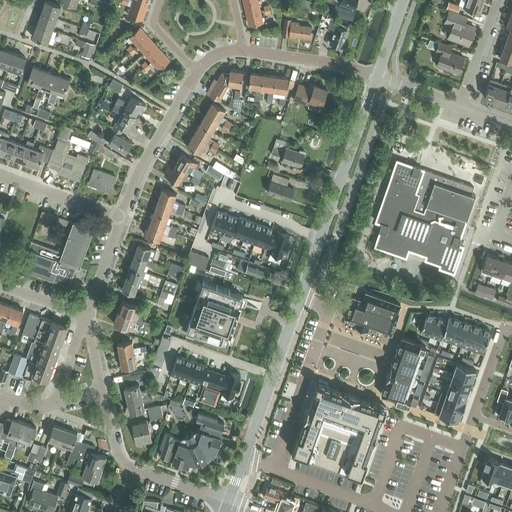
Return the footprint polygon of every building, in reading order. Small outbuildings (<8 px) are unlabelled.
[(128,15),(143,20),(147,7),(132,2),(125,0),(122,0),(122,3),(127,5),(131,6),(128,15)] [(301,0),(300,4),(310,8),(313,1),(310,0),(301,0)] [(340,0),(339,3),(354,8),(357,0),(340,0)] [(466,0),(464,8),(480,14),(485,0),(466,0)] [(42,13),(57,19),(61,6),(46,1),(42,13)] [(261,12),(258,1),(244,4),(247,15),(261,12)] [(458,13),(460,7),(449,3),(447,9),(458,13)] [(453,25),(448,38),(469,45),(475,28),(465,24),(467,18),(449,11),(445,22),(453,25)] [(247,15),(249,26),(263,22),(261,12),(247,15)] [(37,25),(52,31),(57,19),(42,13),(37,25)] [(330,44),(341,47),(349,27),(335,22),(336,19),(332,18),(328,31),(334,33),(330,44)] [(292,21),(292,20),(286,19),(283,37),(296,39),(297,36),(310,38),(312,26),(299,24),(300,22),(292,21)] [(84,22),(82,28),(89,30),(91,24),(84,22)] [(50,37),(52,31),(37,25),(33,38),(53,45),(55,38),(50,37)] [(130,37),(137,45),(148,36),(140,28),(130,37)] [(137,45),(145,54),(155,44),(148,36),(137,45)] [(502,47),(511,50),(511,39),(508,38),(506,43),(503,42),(502,47)] [(76,45),(83,47),(83,46),(85,41),(78,39),(76,45)] [(430,39),(429,43),(438,46),(436,50),(435,52),(441,54),(437,66),(444,68),(444,71),(449,73),(451,71),(459,74),(465,58),(450,53),(452,47),(439,42),(435,40),(430,39)] [(85,56),(90,58),(94,45),(89,43),(85,41),(83,46),(88,48),(85,56)] [(145,54),(152,62),(162,52),(155,44),(145,54)] [(502,53),(500,58),(511,62),(511,50),(502,47),(500,52),(502,53)] [(1,49),(0,53),(0,65),(8,68),(14,53),(1,49)] [(162,52),(152,62),(159,70),(170,60),(162,52)] [(8,68),(21,72),(26,58),(14,53),(8,68)] [(28,81),(40,86),(45,71),(33,67),(28,81)] [(228,85),(229,85),(241,87),(243,72),(230,70),(230,74),(228,85)] [(36,97),(42,99),(46,88),(52,90),(57,75),(45,71),(40,86),(36,97)] [(207,93),(220,101),(229,85),(228,85),(230,74),(222,73),(218,81),(215,80),(207,93)] [(254,101),(263,102),(264,93),(263,93),(263,90),(261,90),(264,75),(251,73),(249,88),(256,89),(256,94),(255,94),(254,101)] [(48,101),(55,104),(58,92),(65,95),(70,80),(57,75),(52,90),(48,101)] [(267,103),(267,105),(272,106),(272,103),(273,97),(274,91),(276,77),(264,75),(261,90),(263,90),(269,91),(268,96),(267,103)] [(274,91),(286,93),(288,78),(276,77),(274,91)] [(484,97),(495,101),(501,84),(491,80),(484,97)] [(108,87),(119,93),(122,88),(111,82),(108,87)] [(294,100),(308,105),(310,100),(322,105),(327,89),(311,84),(309,88),(300,84),(294,100)] [(501,84),(495,101),(505,105),(511,87),(501,84)] [(119,98),(116,103),(115,104),(124,109),(136,116),(138,111),(142,113),(146,105),(132,96),(128,103),(119,98)] [(245,102),(239,101),(240,100),(234,99),(233,108),(244,110),(245,102)] [(207,114),(219,121),(230,127),(232,123),(228,120),(222,117),(226,111),(213,103),(207,114)] [(25,112),(31,114),(33,106),(28,104),(25,112)] [(113,127),(122,133),(125,128),(128,130),(136,116),(124,109),(115,104),(110,112),(120,117),(116,123),(113,127)] [(37,116),(43,118),(45,111),(39,109),(37,116)] [(9,118),(15,120),(18,113),(12,111),(9,118)] [(15,120),(21,122),(23,115),(18,113),(15,120)] [(213,132),(216,126),(221,129),(222,129),(227,132),(230,127),(219,121),(207,114),(200,124),(213,132)] [(33,127),(39,129),(42,122),(36,120),(33,127)] [(39,129),(45,131),(47,124),(42,122),(39,129)] [(194,135),(212,145),(217,149),(220,144),(214,141),(209,138),(213,132),(200,124),(194,135)] [(109,143),(126,153),(132,143),(120,136),(122,133),(113,127),(111,131),(115,133),(109,143)] [(0,153),(3,154),(8,139),(8,140),(10,135),(0,130),(0,153)] [(88,136),(103,145),(107,140),(91,130),(88,136)] [(91,142),(72,135),(70,141),(89,148),(91,142)] [(201,153),(204,155),(207,149),(209,150),(215,153),(217,149),(212,145),(194,135),(188,146),(201,153)] [(282,160),(301,167),(306,152),(300,150),(300,152),(286,148),(288,142),(277,138),(274,147),(271,154),(283,158),(282,160)] [(15,159),(20,144),(8,140),(8,139),(3,154),(15,159)] [(20,144),(15,159),(27,163),(32,148),(34,143),(28,141),(26,146),(20,144)] [(100,144),(95,141),(89,152),(94,154),(100,144)] [(98,150),(113,159),(117,153),(101,144),(98,150)] [(27,163),(39,167),(42,160),(48,162),(48,161),(49,161),(53,149),(40,145),(38,150),(32,148),(27,163)] [(59,173),(75,178),(77,173),(82,174),(85,165),(67,158),(69,153),(60,150),(59,152),(53,149),(49,161),(62,165),(59,173)] [(186,171),(192,174),(199,164),(182,154),(176,165),(186,171)] [(233,159),(242,164),(245,159),(236,154),(233,159)] [(210,165),(221,171),(223,173),(226,167),(213,160),(210,165)] [(380,231),(375,246),(376,246),(376,245),(406,255),(405,256),(406,257),(409,248),(427,255),(426,259),(427,259),(441,264),(440,267),(440,268),(449,271),(454,272),(457,263),(463,246),(459,244),(461,238),(460,237),(466,220),(467,220),(475,195),(474,196),(471,194),(474,187),(450,179),(420,168),(420,167),(415,165),(415,166),(397,160),(392,175),(392,176),(393,176),(377,221),(376,221),(382,223),(379,231),(380,231)] [(266,168),(276,171),(278,165),(268,162),(266,168)] [(208,164),(204,170),(217,178),(221,171),(210,165),(208,164)] [(164,175),(179,184),(186,171),(176,165),(173,170),(169,168),(164,175)] [(90,184),(106,190),(107,185),(112,187),(116,176),(95,168),(90,184)] [(271,181),(267,192),(290,200),(294,189),(287,187),(289,179),(274,174),(271,181)] [(194,175),(191,180),(197,184),(201,179),(194,175)] [(163,189),(159,201),(184,210),(186,205),(174,201),(177,194),(163,189)] [(194,199),(205,205),(208,199),(198,193),(194,199)] [(200,216),(197,215),(194,223),(200,225),(207,206),(192,198),(189,203),(203,210),(200,216)] [(159,201),(155,213),(169,218),(171,211),(182,215),(184,210),(159,201)] [(230,214),(218,210),(212,229),(223,233),(230,214)] [(55,222),(57,217),(42,211),(40,217),(55,222)] [(150,224),(176,233),(178,228),(166,224),(169,218),(155,213),(150,224)] [(240,217),(230,214),(223,233),(234,237),(240,217)] [(251,221),(240,217),(234,237),(244,240),(251,221)] [(28,250),(21,269),(22,269),(37,274),(38,275),(38,274),(52,280),(53,280),(69,285),(74,271),(75,267),(79,268),(82,259),(83,257),(93,229),(81,225),(71,222),(61,218),(59,224),(71,228),(62,252),(32,241),(29,249),(28,249),(28,250)] [(252,221),(251,221),(244,240),(255,244),(262,225),(251,222),(252,221)] [(146,236),(160,241),(163,234),(174,238),(176,233),(150,224),(146,236)] [(273,229),(262,225),(255,244),(266,248),(267,246),(272,233),(273,229)] [(278,235),(272,233),(267,246),(273,249),(272,253),(283,256),(285,250),(287,251),(290,240),(289,240),(290,235),(279,231),(278,235)] [(135,255),(153,262),(157,250),(139,244),(135,255)] [(191,250),(190,250),(188,256),(188,257),(189,258),(187,263),(193,265),(197,253),(191,250)] [(203,255),(197,253),(193,265),(199,267),(203,255)] [(480,271),(486,274),(491,275),(498,258),(487,254),(480,271)] [(503,260),(505,255),(500,254),(498,258),(491,275),(502,279),(502,278),(508,261),(503,260)] [(131,267),(143,271),(146,265),(155,268),(157,263),(153,262),(135,255),(131,267)] [(209,257),(203,255),(199,267),(205,269),(209,257)] [(219,267),(223,269),(225,262),(213,258),(211,265),(219,267)] [(237,269),(261,277),(265,267),(241,259),(237,269)] [(502,278),(502,279),(511,282),(511,262),(508,261),(502,278)] [(170,268),(183,273),(184,273),(186,267),(172,263),(170,268)] [(219,267),(211,265),(209,270),(217,273),(219,267)] [(146,279),(141,277),(143,271),(131,267),(127,278),(139,283),(144,285),(146,279)] [(219,267),(217,273),(224,276),(226,270),(223,269),(219,267)] [(175,277),(181,279),(183,273),(170,268),(168,274),(175,276),(175,277)] [(122,290),(135,294),(139,283),(127,278),(122,290)] [(204,282),(203,282),(203,283),(200,290),(200,291),(196,302),(196,304),(195,308),(194,307),(194,309),(190,320),(190,321),(187,328),(187,329),(188,330),(196,332),(200,334),(201,335),(212,338),(212,339),(213,339),(213,338),(225,342),(226,343),(226,342),(229,334),(230,335),(230,334),(233,324),(234,324),(234,323),(236,316),(237,315),(240,305),(240,304),(241,304),(239,303),(242,296),(242,295),(241,295),(230,291),(230,290),(229,290),(218,286),(216,286),(204,282)] [(475,293),(484,296),(487,287),(478,283),(475,293)] [(162,291),(174,295),(175,295),(174,294),(176,289),(171,288),(164,285),(162,291)] [(484,296),(492,299),(495,290),(487,287),(484,296)] [(157,303),(163,305),(164,302),(171,304),(174,295),(162,291),(160,296),(157,303)] [(361,302),(352,298),(345,320),(354,323),(353,327),(365,331),(366,327),(391,336),(398,314),(397,314),(400,306),(377,298),(364,293),(361,302)] [(497,301),(504,303),(505,299),(506,297),(499,295),(497,301)] [(134,314),(137,306),(123,300),(119,312),(133,317),(138,319),(144,321),(146,317),(139,314),(139,315),(134,314)] [(0,302),(0,317),(2,318),(2,319),(0,323),(0,331),(3,332),(5,326),(7,321),(7,320),(12,306),(0,302)] [(12,306),(7,320),(14,323),(13,323),(9,334),(14,336),(23,310),(12,306)] [(36,338),(60,346),(67,326),(51,320),(53,314),(32,306),(22,333),(36,338)] [(128,329),(133,317),(119,312),(114,324),(128,329)] [(431,336),(437,317),(426,313),(424,320),(420,319),(417,327),(421,329),(420,332),(431,336)] [(451,343),(459,320),(448,316),(447,320),(441,339),(451,343)] [(447,320),(437,317),(431,336),(441,340),(441,339),(447,320)] [(142,326),(143,326),(147,327),(148,323),(144,321),(138,319),(136,324),(142,326)] [(461,346),(469,324),(459,320),(451,343),(461,346)] [(471,350),(479,327),(469,324),(461,346),(471,350)] [(482,354),(490,331),(479,327),(471,350),(482,354)] [(419,343),(402,337),(400,343),(401,343),(400,347),(398,346),(394,357),(396,357),(395,361),(393,361),(392,365),(391,365),(389,371),(391,371),(390,375),(388,374),(385,380),(386,381),(384,385),(386,386),(385,389),(383,389),(381,395),(395,399),(395,400),(405,404),(405,403),(409,404),(410,399),(406,398),(407,397),(404,396),(421,349),(423,350),(425,344),(422,343),(420,342),(419,343)] [(28,357),(28,358),(53,367),(60,346),(36,338),(34,343),(42,346),(40,351),(37,350),(35,355),(28,352),(26,357),(27,358),(28,357)] [(135,353),(134,348),(133,341),(118,344),(120,356),(135,353)] [(27,362),(20,360),(21,355),(16,353),(9,371),(22,376),(27,362)] [(137,365),(136,358),(135,353),(120,356),(123,368),(137,365)] [(181,378),(188,359),(178,355),(174,364),(171,374),(181,378)] [(28,357),(27,358),(26,362),(28,362),(23,376),(31,379),(32,374),(48,380),(53,367),(28,358),(28,357)] [(188,359),(181,378),(184,379),(191,381),(197,362),(188,359)] [(207,366),(197,362),(191,381),(201,385),(202,382),(208,384),(212,370),(206,368),(207,366)] [(472,380),(476,370),(457,363),(453,374),(472,380)] [(0,377),(0,380),(5,383),(9,371),(3,369),(0,377)] [(212,370),(208,384),(214,386),(219,373),(215,371),(212,370)] [(219,373),(214,386),(223,389),(222,393),(228,395),(233,397),(236,390),(237,391),(239,386),(241,381),(239,380),(241,375),(235,374),(230,372),(228,376),(226,375),(223,374),(219,373)] [(468,390),(472,380),(453,374),(449,384),(468,390)] [(319,383),(317,382),(317,384),(314,392),(313,395),(312,397),(308,408),(308,409),(306,413),(306,415),(305,418),(304,419),(298,436),(298,438),(296,442),(296,443),(295,445),(294,447),(293,449),(293,451),(294,451),(293,453),(292,454),(292,456),(296,457),(298,458),(302,460),(304,460),(309,462),(314,463),(316,464),(321,466),(323,467),(328,468),(331,469),(336,471),(338,472),(343,474),(347,476),(349,476),(353,478),(356,479),(359,480),(360,478),(360,477),(361,475),(362,475),(362,474),(363,472),(364,470),(364,468),(365,466),(366,462),(367,461),(366,461),(367,458),(368,456),(369,453),(370,451),(371,448),(371,446),(372,444),(373,444),(373,443),(374,441),(374,440),(376,436),(376,435),(377,434),(377,432),(376,432),(377,430),(378,428),(379,425),(380,423),(380,421),(381,421),(381,420),(383,416),(384,412),(385,409),(386,407),(384,406),(373,402),(371,402),(361,398),(359,397),(344,392),(342,391),(332,388),(330,387),(319,383)] [(465,400),(468,390),(449,384),(446,393),(446,394),(465,401),(465,400)] [(125,388),(128,400),(149,395),(148,390),(141,391),(140,385),(125,388)] [(201,400),(215,405),(219,392),(205,388),(201,400)] [(503,402),(498,416),(509,419),(509,420),(511,413),(511,398),(506,396),(507,391),(501,389),(498,400),(503,402)] [(462,410),(465,401),(446,394),(446,393),(441,392),(437,402),(462,411),(462,410)] [(128,400),(130,412),(145,409),(144,402),(153,400),(152,395),(149,395),(128,400)] [(172,410),(175,412),(174,414),(183,417),(185,412),(182,411),(183,408),(180,406),(181,403),(171,399),(169,405),(173,407),(172,410)] [(461,411),(462,411),(437,402),(434,413),(457,421),(461,411)] [(162,411),(161,406),(161,405),(148,408),(150,414),(162,411)] [(150,414),(151,420),(164,418),(162,411),(150,414)] [(173,459),(172,460),(188,466),(190,461),(197,464),(198,461),(207,457),(209,457),(211,451),(216,452),(221,436),(220,436),(225,423),(217,421),(218,418),(202,413),(200,421),(202,421),(199,429),(186,436),(181,438),(173,435),(174,434),(165,431),(160,446),(163,447),(160,455),(173,459)] [(10,445),(16,447),(24,423),(12,419),(12,421),(6,419),(5,423),(1,434),(0,436),(12,441),(10,445)] [(136,441),(142,439),(143,444),(153,442),(148,422),(133,425),(136,441)] [(16,447),(21,449),(24,441),(31,443),(36,427),(24,423),(16,447)] [(54,445),(60,447),(66,429),(55,425),(49,440),(55,442),(54,445)] [(66,463),(73,466),(75,459),(82,442),(85,435),(78,432),(77,434),(66,429),(60,447),(65,449),(66,446),(72,448),(66,463)] [(78,460),(102,469),(107,457),(93,452),(95,446),(82,442),(75,459),(78,460)] [(31,452),(36,454),(40,445),(34,443),(31,452)] [(35,458),(41,461),(46,447),(40,445),(36,454),(37,455),(35,458)] [(499,461),(488,457),(487,460),(485,459),(484,464),(485,465),(480,480),(492,484),(494,479),(493,479),(499,461)] [(83,475),(98,481),(102,469),(78,460),(76,466),(85,469),(83,475)] [(493,479),(494,479),(503,483),(509,465),(499,461),(493,479)] [(0,490),(11,494),(16,478),(31,483),(35,470),(21,465),(19,471),(7,467),(5,471),(0,469),(0,490)] [(511,465),(509,465),(503,483),(511,486),(511,465)] [(67,481),(81,486),(83,479),(70,474),(67,481)] [(29,503),(52,511),(58,495),(42,489),(44,483),(33,479),(29,492),(32,494),(29,503)] [(57,493),(65,496),(69,483),(62,480),(57,493)] [(474,485),(468,483),(465,491),(471,493),(474,485)] [(274,509),(281,511),(287,511),(290,505),(284,503),(288,493),(268,485),(264,497),(277,502),(274,509)] [(70,511),(87,511),(92,498),(77,493),(70,511)] [(470,495),(464,493),(462,501),(467,503),(470,495)] [(181,511),(167,507),(168,508),(167,510),(159,507),(159,501),(160,501),(160,500),(144,499),(141,511),(181,511)]
